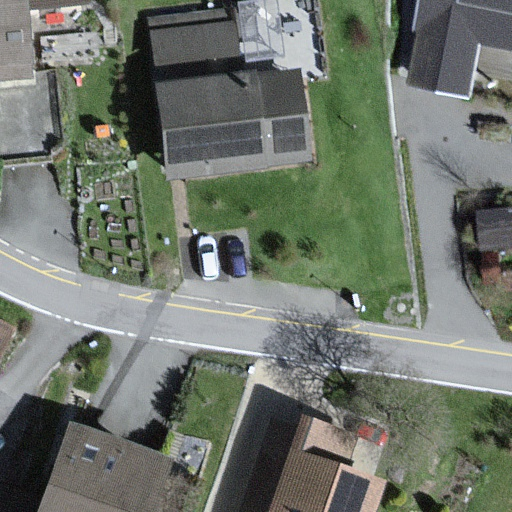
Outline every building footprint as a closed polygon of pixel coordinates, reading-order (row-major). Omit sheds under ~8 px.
[(84,2),(83,0),(0,0),(0,75),(30,72),(24,7),(84,2)] [(511,47),(511,0),(426,0),(409,77),(462,89),(473,39),(511,47)] [(232,51),(227,13),(156,23),(161,61),(232,51)] [(306,154),(297,72),(170,87),(180,169),(306,154)] [(0,347),(10,328),(0,322),(0,347)] [(349,442),(302,427),(297,440),(265,430),(237,511),(374,511),(382,490),(338,475),(349,442)] [(145,511),(163,461),(76,430),(46,511),(145,511)]
